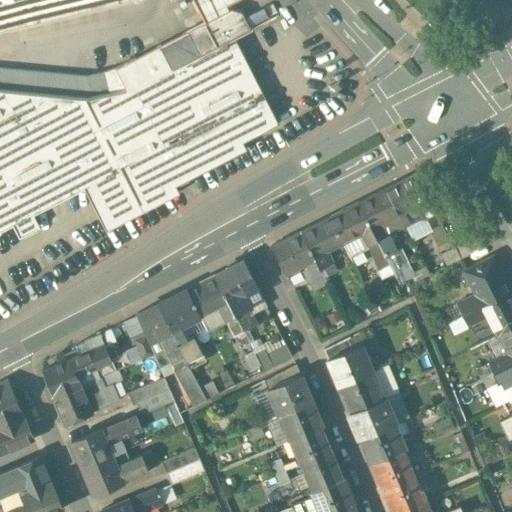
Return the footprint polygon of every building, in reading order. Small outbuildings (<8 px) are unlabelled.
[(0,0),(0,32),(129,0),(0,0)] [(193,0),(205,22),(230,9),(227,5),(236,0),(193,0)] [(205,22),(187,31),(199,54),(234,36),(250,28),(242,12),(231,8),(230,9),(205,22)] [(187,31),(116,68),(126,89),(135,87),(199,54),(187,31)] [(0,88),(0,230),(13,224),(19,236),(39,226),(32,214),(84,187),(106,230),(179,192),(175,185),(246,149),(243,142),(278,123),(234,36),(199,54),(135,87),(126,89),(86,97),(0,88)] [(106,72),(86,76),(0,67),(0,88),(86,97),(126,89),(116,68),(106,71),(106,72)] [(417,173),(387,188),(401,214),(419,205),(430,199),(427,192),(425,188),(424,188),(417,173)] [(387,188),(358,202),(372,229),(381,224),(401,214),(387,188)] [(430,199),(419,205),(425,216),(436,210),(430,199)] [(358,202),(330,217),(343,243),(362,233),(372,229),(358,202)] [(419,205),(401,214),(407,225),(425,216),(419,205)] [(330,217),(301,231),(314,257),(324,253),(343,243),(330,217)] [(387,235),(381,224),(372,229),(378,240),(387,235)] [(372,229),(362,233),(368,245),(378,240),(372,229)] [(301,231),(272,246),(285,272),(305,262),(314,257),(301,231)] [(477,236),(455,247),(461,258),(483,247),(477,236)] [(330,264),(324,253),(314,257),(320,269),(330,264)] [(493,256),(464,270),(475,294),(481,306),(511,291),(493,256)] [(314,257),(305,262),(311,273),(320,269),(314,257)] [(244,260),(215,274),(228,300),(236,315),(246,310),(240,298),(244,296),(245,298),(259,291),(244,260)] [(215,274),(187,288),(200,314),(220,304),(228,300),(215,274)] [(187,288),(159,303),(171,329),(182,323),(200,314),(187,288)] [(511,292),(511,291),(481,306),(486,315),(496,335),(511,326),(511,292)] [(475,294),(456,304),(462,316),(481,306),(475,294)] [(236,315),(228,300),(220,304),(227,319),(236,315)] [(159,303),(137,314),(146,334),(149,340),(171,329),(159,303)] [(220,304),(200,314),(207,329),(227,319),(220,304)] [(481,306),(462,316),(467,325),(486,315),(481,306)] [(249,315),(246,310),(236,315),(243,330),(259,322),(254,313),(249,315)] [(236,315),(227,319),(235,335),(244,331),(243,330),(236,315)] [(194,335),(189,338),(182,323),(171,329),(187,361),(203,353),(194,335)] [(511,326),(496,335),(498,334),(508,354),(511,361),(511,326)] [(171,329),(149,340),(155,353),(165,349),(174,368),(187,361),(171,329)] [(100,332),(76,344),(82,354),(106,343),(100,332)] [(146,334),(135,339),(143,359),(155,354),(155,353),(149,340),(146,334)] [(82,354),(72,358),(79,375),(113,359),(106,343),(82,354)] [(286,344),(266,354),(273,366),(292,356),(286,344)] [(361,345),(328,359),(339,384),(371,371),(361,345)] [(511,361),(508,354),(490,363),(494,371),(511,362),(511,361)] [(72,358),(41,370),(53,397),(83,384),(79,375),(72,358)] [(206,399),(187,361),(174,368),(173,369),(193,406),(206,399)] [(511,362),(494,371),(498,381),(511,373),(511,362)] [(296,364),(265,379),(268,389),(300,375),(296,364)] [(371,371),(339,384),(350,410),(382,397),(371,371)] [(163,375),(127,391),(132,403),(136,401),(169,387),(163,375)] [(300,375),(268,389),(279,413),(311,400),(300,375)] [(101,376),(83,384),(94,409),(119,398),(113,382),(105,386),(101,376)] [(7,378),(0,381),(0,421),(22,412),(7,378)] [(201,384),(209,398),(220,392),(212,378),(201,384)] [(94,409),(83,384),(53,397),(64,423),(94,409)] [(169,387),(136,401),(141,413),(174,399),(169,387)] [(382,397),(350,410),(361,436),(393,423),(382,397)] [(311,400),(279,413),(289,439),(322,426),(311,400)] [(22,412),(0,421),(0,451),(3,450),(34,439),(22,412)] [(126,418),(100,430),(106,444),(132,433),(126,418)] [(260,422),(247,427),(251,437),(264,432),(260,422)] [(393,423),(361,436),(372,462),(404,449),(393,423)] [(322,426),(289,439),(300,464),(332,451),(322,426)] [(100,429),(72,441),(83,466),(110,454),(106,444),(100,430),(100,429)] [(483,434),(472,439),(478,452),(488,446),(483,434)] [(488,446),(478,452),(483,465),(494,461),(488,446)] [(194,447),(161,461),(166,473),(199,458),(194,447)] [(404,449),(372,462),(383,489),(415,475),(404,449)] [(332,451),(300,464),(310,489),(343,476),(332,451)] [(110,454),(83,466),(94,492),(121,481),(121,480),(115,465),(110,454)] [(141,454),(115,465),(121,480),(147,469),(141,454)] [(39,455),(12,468),(19,485),(23,495),(51,484),(39,455)] [(199,458),(166,473),(171,484),(204,470),(199,458)] [(12,469),(0,473),(0,493),(19,485),(12,469)] [(415,475),(383,489),(392,511),(401,511),(426,502),(415,475)] [(343,476),(310,489),(313,495),(319,511),(329,511),(354,502),(343,476)] [(51,484),(23,495),(27,505),(30,511),(51,511),(61,508),(51,484)] [(155,489),(130,500),(134,511),(143,511),(161,504),(155,489)] [(319,511),(313,495),(293,503),(297,511),(319,511)] [(129,500),(102,511),(134,511),(130,500),(129,500)] [(357,511),(354,502),(329,511),(357,511)] [(430,511),(426,502),(401,511),(430,511)]
